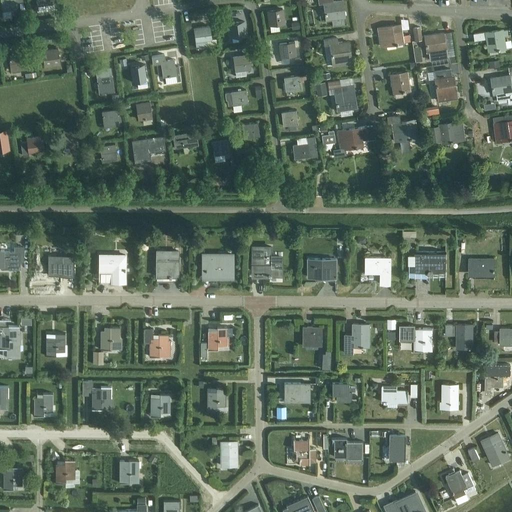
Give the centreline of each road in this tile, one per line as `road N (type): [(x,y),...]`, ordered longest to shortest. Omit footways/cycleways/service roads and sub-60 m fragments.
road 1 (residential): [(0,209),(282,210)]
road 2 (residential): [(0,300),(256,301)]
road 3 (residential): [(256,301),(511,303)]
road 4 (residential): [(261,466),(371,492),(469,429)]
road 5 (residential): [(282,210),(511,208)]
road 6 (residential): [(282,210),(256,12),(244,0)]
road 7 (residential): [(39,435),(160,436),(222,503)]
road 8 (residential): [(469,429),(259,426)]
road 9 (residential): [(0,105),(74,96),(72,24)]
road 10 (residential): [(211,123),(203,69),(143,12)]
road 11 (residential): [(259,426),(256,301)]
